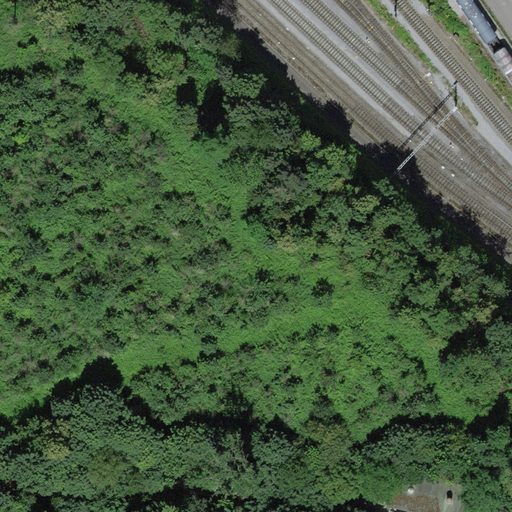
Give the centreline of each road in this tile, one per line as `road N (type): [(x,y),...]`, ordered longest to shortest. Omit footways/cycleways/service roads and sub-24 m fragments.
road 1 (track): [(511,259),(342,121),(214,0)]
road 2 (track): [(0,484),(214,490),(336,511)]
